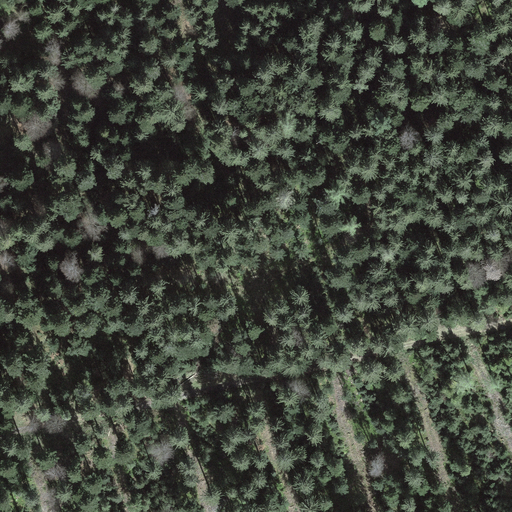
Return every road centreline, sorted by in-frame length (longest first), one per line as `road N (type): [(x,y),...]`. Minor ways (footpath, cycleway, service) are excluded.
road 1 (track): [(0,434),(511,323)]
road 2 (track): [(323,0),(323,59),(371,216),(447,336)]
